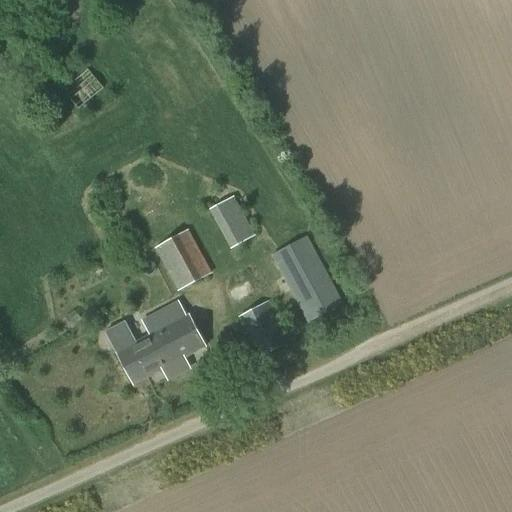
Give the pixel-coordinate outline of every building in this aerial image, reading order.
[(209,210),(231,249),(257,234),(234,195),(209,210)] [(211,273),(188,230),(155,247),(178,291),(211,273)] [(308,236),(271,255),(308,324),(344,304),(308,236)] [(258,346),(263,356),(290,342),(269,301),(239,317),(255,348),(258,346)] [(178,302),(151,317),(154,324),(156,323),(160,331),(157,333),(174,364),(206,348),(189,317),(187,318),(178,302)] [(154,324),(151,317),(144,320),(149,330),(133,338),(125,322),(105,333),(133,386),(174,364),(157,333),(160,331),(156,323),(154,324)]
